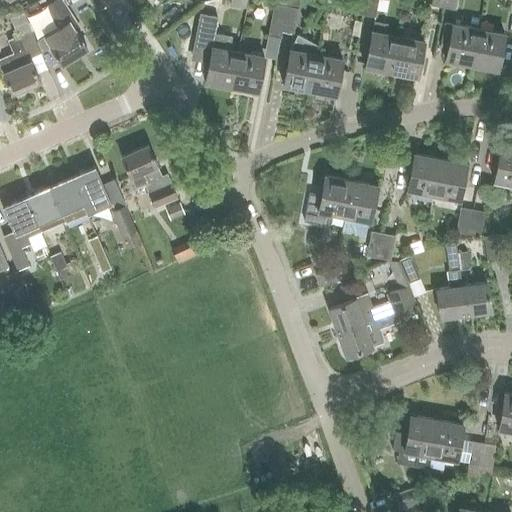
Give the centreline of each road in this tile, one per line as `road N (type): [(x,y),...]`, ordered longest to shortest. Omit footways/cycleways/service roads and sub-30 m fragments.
road 1 (residential): [(511,105),(453,107),(325,134),(229,181)]
road 2 (residential): [(320,404),(229,181)]
road 3 (residential): [(511,350),(455,352),(320,404)]
road 4 (residential): [(0,157),(164,88)]
